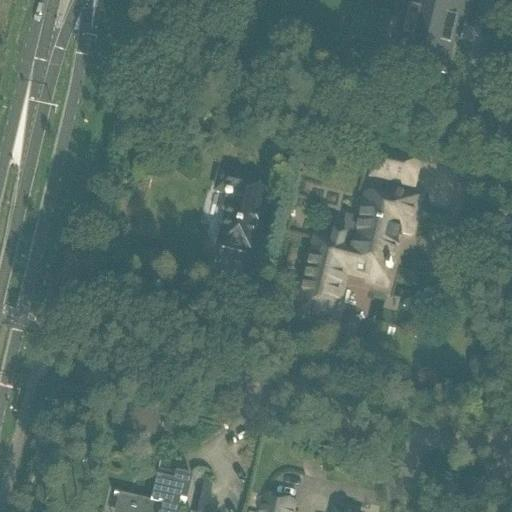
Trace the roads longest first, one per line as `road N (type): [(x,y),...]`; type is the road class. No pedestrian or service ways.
road 1 (secondary): [(0,398),(80,53),(83,0)]
road 2 (residential): [(511,455),(225,388)]
road 3 (secondary): [(39,0),(0,169)]
